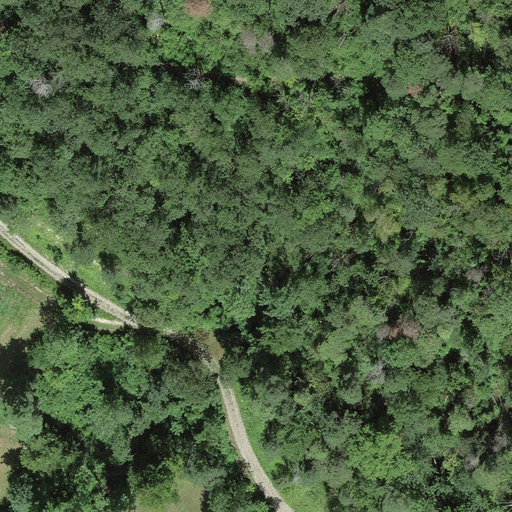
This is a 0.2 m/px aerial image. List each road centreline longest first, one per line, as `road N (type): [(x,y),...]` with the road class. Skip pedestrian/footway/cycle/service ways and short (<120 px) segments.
road 1 (track): [(0,27),(27,24),(205,73),(511,85)]
road 2 (track): [(0,229),(88,299),(193,349),(217,379),(263,492),(281,511)]
